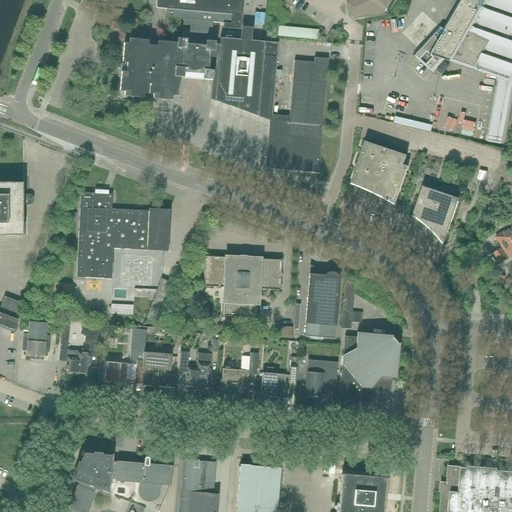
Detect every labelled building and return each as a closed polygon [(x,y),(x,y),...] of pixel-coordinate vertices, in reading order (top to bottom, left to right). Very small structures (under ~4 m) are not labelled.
[(203,79),(205,79),(209,79),(209,82),(212,83),(210,100),(269,121),(269,120),(289,121),(289,116),(272,115),(278,43),(220,38),(219,44),(215,44),(215,41),(211,41),(213,22),(231,23),(232,15),(242,15),(243,0),(156,0),(156,8),(166,9),(166,18),(184,20),(182,39),(177,38),(177,43),(158,41),(157,46),(148,45),(149,40),(129,38),(129,43),(124,43),(122,62),(124,63),(124,65),(120,64),(119,65),(118,66),(118,67),(118,68),(120,69),(124,70),(124,72),(121,71),(120,91),(124,91),(124,96),(144,98),(144,93),(153,94),(153,99),(172,101),(173,96),(177,96),(179,77),(184,77),(184,72),(203,74),(203,79)] [(353,0),(347,3),(350,18),(384,12),(391,0),(353,0)] [(511,0),(458,0),(443,27),(440,26),(439,26),(413,54),(413,55),(413,54),(433,72),(433,73),(447,58),(474,68),(475,66),(484,71),(497,76),(489,122),(488,122),(485,138),(486,138),(485,142),(504,145),(511,101),(511,0)] [(258,8),(257,21),(267,21),(267,9),(258,8)] [(318,40),(319,30),(278,26),(277,36),(318,40)] [(288,136),(306,138),(321,139),(322,126),(328,59),(314,57),(314,62),(294,61),(289,116),(289,121),(288,136)] [(398,112),(397,119),(434,128),(435,121),(398,112)] [(289,121),(269,120),(269,121),(265,168),(319,173),(320,153),(321,139),(306,138),(288,136),(289,121)] [(363,182),(379,187),(379,188),(379,189),(380,190),(381,190),(382,189),(383,188),(385,189),(385,192),(385,194),(386,196),(387,198),(389,200),(391,201),(395,202),(394,205),(395,205),(408,166),(404,164),(407,155),(365,141),(351,184),(351,185),(354,177),(363,180),(362,182),(363,182)] [(0,235),(23,235),(23,182),(0,182),(0,235)] [(459,198),(433,190),(423,186),(412,217),(413,217),(414,214),(429,219),(429,220),(430,221),(431,222),(432,222),(433,222),(434,221),(437,221),(436,225),(436,228),(437,232),(439,235),(442,237),(445,239),(443,245),(444,245),(459,198)] [(112,194),(108,194),(81,192),(80,197),(77,277),(112,279),(114,248),(168,251),(170,210),(149,209),(149,211),(111,209),(112,194)] [(500,264),(510,257),(511,255),(511,226),(496,237),(503,247),(493,254),(500,264)] [(238,258),(237,258),(205,256),(204,268),(203,269),(203,270),(203,271),(203,272),(203,274),(204,275),(203,286),(225,287),(223,316),(257,318),(258,289),(280,290),(281,279),(281,278),(281,276),(282,275),(282,274),(281,273),(281,272),(281,260),(248,258),(248,259),(245,258),(243,258),(241,258),(238,258)] [(304,336),(334,339),(335,339),(339,284),(340,282),(340,280),(340,278),(339,276),(338,274),(336,273),(335,272),(333,272),(331,272),(329,272),(327,273),(326,273),(324,272),(319,272),(319,270),(310,265),(304,336)] [(502,289),(505,277),(498,275),(494,288),(502,289)] [(361,323),(362,313),(352,312),(355,284),(344,283),(340,328),(351,329),(351,322),(361,323)] [(0,310),(19,318),(24,304),(4,296),(0,307),(0,310)] [(18,320),(0,312),(0,324),(14,330),(18,320)] [(22,351),(27,351),(27,356),(32,356),(31,358),(38,359),(38,357),(43,357),(43,352),(49,353),(50,336),(45,335),(46,324),(41,324),(41,322),(35,322),(35,323),(30,323),(29,334),(23,333),(22,351)] [(60,343),(59,361),(60,358),(66,359),(66,362),(64,376),(73,377),(73,380),(84,381),(84,378),(89,378),(90,368),(95,368),(96,368),(98,344),(90,343),(90,344),(89,350),(82,349),(82,351),(67,350),(68,344),(70,325),(62,325),(60,339),(64,339),(63,343),(60,343)] [(81,326),(81,335),(85,335),(84,343),(90,344),(90,343),(98,344),(99,328),(81,326)] [(292,327),(284,327),(282,327),(282,334),(281,338),(291,339),(292,327)] [(393,337),(393,335),(357,332),(357,337),(345,336),(339,403),(367,405),(368,394),(374,389),(390,390),(392,378),(396,379),(399,343),(398,343),(398,338),(393,337)] [(218,353),(219,341),(211,340),(210,352),(218,353)] [(138,350),(132,349),(131,349),(129,364),(136,365),(138,350)] [(170,368),(172,354),(144,352),(143,361),(137,360),(136,365),(135,381),(145,382),(145,386),(142,385),(142,386),(165,388),(165,387),(166,367),(170,368)] [(188,366),(189,352),(180,352),(178,372),(179,372),(179,369),(186,370),(184,386),(193,387),(193,390),(204,391),(204,388),(209,388),(212,354),(198,353),(196,367),(188,366)] [(256,375),(258,354),(250,353),(248,371),(248,374),(256,375)] [(337,363),(324,361),(308,360),(307,373),(306,373),(304,397),(307,397),(308,399),(310,400),(312,401),(315,400),(317,400),(318,398),(321,398),(322,388),(327,388),(326,391),(335,391),(337,363)] [(125,384),(127,364),(106,362),(104,381),(115,382),(115,380),(118,381),(119,382),(120,383),(121,384),(123,384),(125,384)] [(231,369),(230,368),(229,367),(225,367),(224,368),(223,369),(222,369),(221,391),(229,392),(229,394),(246,395),(248,374),(248,371),(231,369)] [(273,374),(274,368),(266,367),(266,373),(262,373),(260,394),(271,395),(271,394),(275,394),(275,396),(276,397),(278,398),(280,398),(283,398),(285,375),(273,374)] [(102,454),(102,453),(93,452),(93,453),(83,452),(81,458),(80,462),(78,461),(75,470),(76,470),(73,479),(79,482),(69,507),(64,506),(63,506),(62,506),(61,507),(61,508),(62,510),(63,510),(66,511),(86,511),(87,510),(88,510),(89,510),(89,509),(89,508),(88,507),(94,493),(96,488),(98,489),(109,493),(110,479),(116,480),(140,482),(139,490),(140,495),(143,499),(148,501),(153,500),(157,496),(159,491),(159,490),(163,490),(161,511),(173,511),(177,473),(171,473),(171,467),(149,465),(149,460),(149,458),(148,457),(147,457),(146,457),(145,458),(144,459),(144,464),(111,462),(112,455),(102,454)] [(198,469),(193,468),(194,461),(183,460),(178,511),(216,511),(217,500),(212,495),(218,495),(218,494),(213,494),(215,469),(198,467),(198,469)] [(281,468),(250,465),(239,465),(240,465),(236,511),(276,511),(280,469),(281,469),(281,468)] [(511,511),(511,471),(448,466),(447,483),(443,482),(440,511),(511,511)] [(382,511),(386,477),(357,475),(342,474),(340,488),(338,511),(382,511)]
